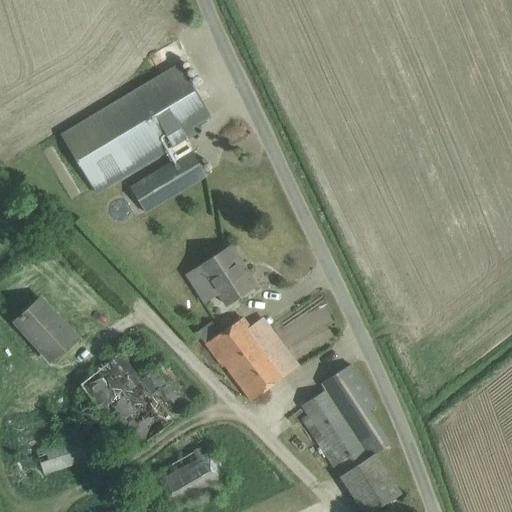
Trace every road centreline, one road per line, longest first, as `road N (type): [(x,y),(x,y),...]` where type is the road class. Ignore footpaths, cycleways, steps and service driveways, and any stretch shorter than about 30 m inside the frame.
road 1 (unclassified): [(435,511),(202,0)]
road 2 (unclassified): [(342,511),(137,303)]
